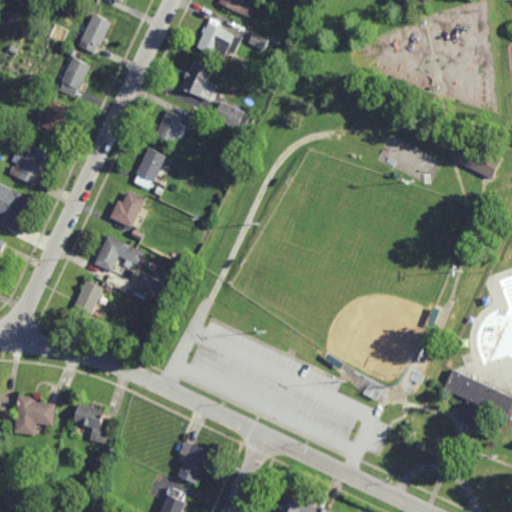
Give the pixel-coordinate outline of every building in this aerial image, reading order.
[(251,0),(250,4),(256,7),(250,18),(219,2),(220,0),(251,0)] [(102,45),(99,44),(95,52),(80,45),(95,11),(114,20),(102,45)] [(10,21),(8,15),(16,13),(18,19),(10,21)] [(243,38),(236,53),(229,50),(225,59),(197,47),(204,31),(203,31),(205,26),(208,28),(210,23),(243,38)] [(265,49),(250,42),(254,31),(270,38),(265,49)] [(18,55),(9,51),(13,44),(21,49),(18,55)] [(81,89),(79,88),(75,96),(61,89),(65,81),(62,80),(74,55),(70,53),(73,47),(78,49),(75,55),(93,63),(81,89)] [(208,80),(218,85),(211,101),(182,87),(187,77),(184,76),(188,68),(191,70),(196,59),(214,68),(208,80)] [(60,133),(57,132),(54,139),(37,131),(44,118),(38,115),(42,107),(49,110),(54,99),(72,108),(60,133)] [(244,130),(238,127),(237,128),(215,117),(223,100),(246,111),(245,113),(251,116),(244,130)] [(183,138),(177,136),(174,143),(156,134),(168,109),(186,118),(183,123),(189,126),(183,138)] [(33,144),(26,143),(27,135),(34,136),(33,144)] [(470,142),(505,159),(496,179),(460,162),(470,142)] [(34,185),(7,171),(10,164),(13,165),(13,164),(16,166),(18,162),(12,159),(16,151),(26,157),(33,144),(51,153),(34,185)] [(155,181),(154,181),(150,188),(136,181),(139,174),(138,173),(150,146),(168,155),(155,181)] [(18,232),(0,223),(0,181),(30,196),(23,211),(27,214),(18,232)] [(161,195),(153,191),(157,184),(164,187),(161,195)] [(133,228),(111,217),(120,199),(125,201),(130,190),(147,198),(133,228)] [(143,240),(132,235),(135,229),(146,234),(143,240)] [(141,265),(120,256),(113,271),(96,263),(109,234),(147,252),(141,265)] [(1,257),(2,258),(0,261),(0,237),(9,242),(1,257)] [(165,283),(164,285),(174,290),(167,304),(158,300),(157,302),(150,299),(148,302),(133,295),(136,290),(135,289),(143,273),(165,283)] [(106,288),(107,285),(113,287),(110,293),(104,290),(93,315),(75,306),(88,279),(106,288)] [(436,325),(432,323),(438,305),(442,307),(436,325)] [(341,367),(326,356),(329,352),(344,363),(341,367)] [(465,365),(462,356),(472,352),(475,362),(465,365)] [(511,419),(489,408),(479,429),(467,423),(459,419),(468,399),(445,388),(454,368),(475,379),(485,383),(511,396),(511,419)] [(56,425),(45,423),(44,433),(37,433),(37,435),(15,432),(20,394),(36,396),(35,401),(58,403),(56,425)] [(104,416),(113,418),(106,444),(91,439),(94,428),(75,423),(81,403),(95,407),(96,403),(107,406),(104,416)] [(205,467),(204,466),(196,483),(184,478),(184,480),(181,479),(182,477),(178,475),(181,470),(176,468),(178,465),(182,467),(185,461),(178,458),(187,440),(210,450),(205,462),(207,462),(205,467)] [(183,511),(161,511),(169,494),(188,502),(183,511)] [(318,507),(318,506),(332,511),(280,511),(281,510),(277,508),(280,502),(284,504),(289,494),(318,507)]
